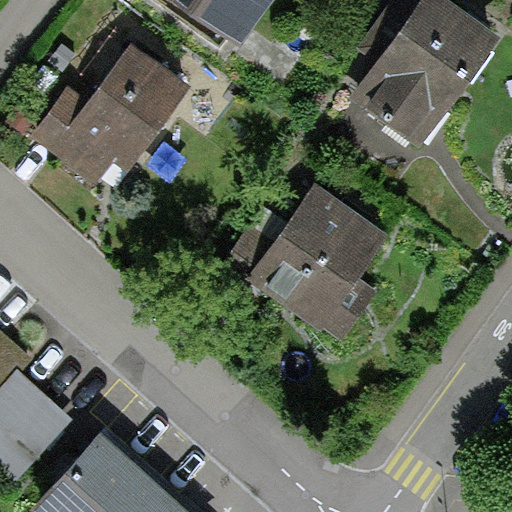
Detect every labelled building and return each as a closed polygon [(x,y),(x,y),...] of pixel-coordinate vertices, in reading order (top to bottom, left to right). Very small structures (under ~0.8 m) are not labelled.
[(274,0),(180,0),(241,45),(274,0)] [(502,37),(451,0),(391,0),(357,48),(375,62),(350,97),(420,148),(435,126),(502,37)] [(66,87),(30,137),(97,185),(108,169),(113,163),(127,173),(190,87),(131,44),(88,103),(66,87)] [(389,236),(315,182),(289,221),(254,270),(247,280),(322,331),(324,328),(342,341),(376,290),(360,279),(389,236)] [(254,270),(289,221),(264,204),(230,253),(254,270)] [(33,359),(0,329),(0,389),(19,369),(22,371),(33,359)] [(22,371),(19,369),(0,389),(0,469),(16,484),(74,420),(22,371)] [(187,511),(100,433),(69,468),(32,510),(34,511),(187,511)]
